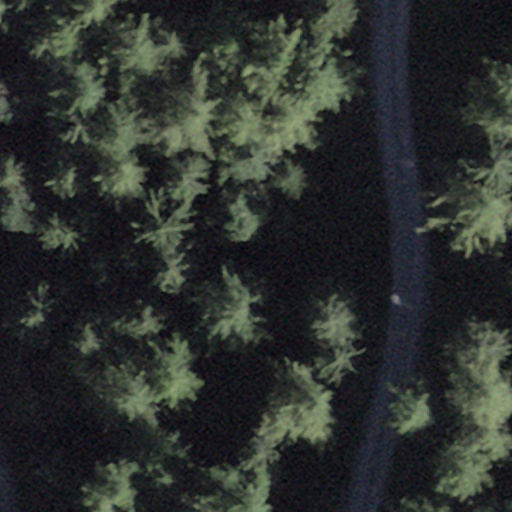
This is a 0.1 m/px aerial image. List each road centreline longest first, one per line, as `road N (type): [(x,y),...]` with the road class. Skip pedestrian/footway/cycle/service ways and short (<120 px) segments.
road 1 (track): [(431,0),(435,370),(371,511)]
road 2 (track): [(0,376),(27,403),(41,511)]
